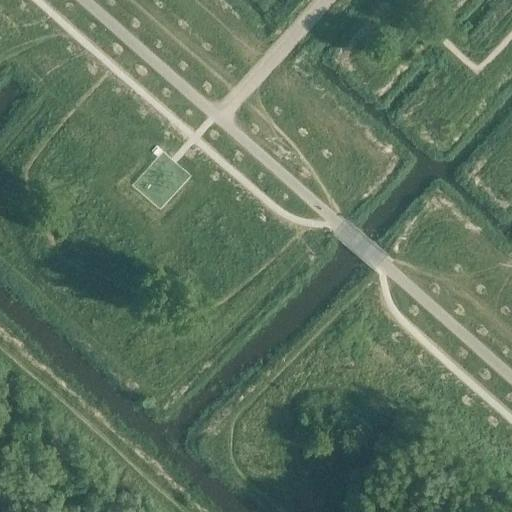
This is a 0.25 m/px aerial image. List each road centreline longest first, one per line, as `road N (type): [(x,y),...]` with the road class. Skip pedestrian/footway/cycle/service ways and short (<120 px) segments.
road 1 (unknown): [(127,0),(318,169),(340,228)]
road 2 (unknown): [(384,265),(421,267),(511,344)]
